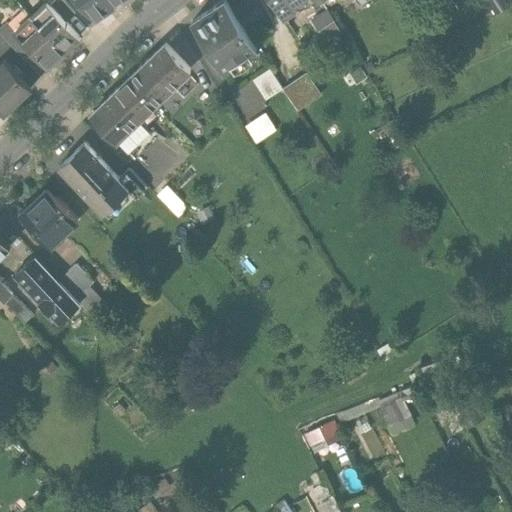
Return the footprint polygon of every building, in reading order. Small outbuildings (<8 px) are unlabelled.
[(48,0),(46,0),(31,15),(64,51),(81,35),(50,1),(48,0)] [(80,0),(94,15),(112,4),(111,2),(109,0),(80,0)] [(225,0),(222,0),(191,20),(223,69),(232,63),(231,61),(247,51),(248,53),(257,47),(243,26),(230,7),(225,0)] [(253,0),(241,0),(230,7),(243,26),(262,13),(253,0)] [(293,2),(296,0),(273,0),(283,15),(296,6),(293,2)] [(506,6),(502,0),(487,0),(496,13),(506,6)] [(333,19),(328,11),(312,21),(317,29),(333,19)] [(48,65),(64,51),(31,15),(16,28),(15,29),(35,50),(48,65)] [(15,29),(16,28),(8,20),(0,26),(0,30),(6,39),(25,59),(35,50),(15,29)] [(165,42),(128,77),(153,103),(190,68),(165,42)] [(31,87),(5,60),(0,64),(0,105),(5,111),(31,87)] [(366,76),(360,66),(350,73),(356,83),(366,76)] [(283,88),(270,67),(252,78),(265,99),(283,88)] [(320,94),(307,73),(283,88),(295,107),(308,98),(309,100),(320,94)] [(138,118),(153,103),(128,77),(91,112),(133,156),(155,136),(138,118)] [(245,125),(256,142),(276,129),(265,112),(245,125)] [(84,141),(58,165),(86,195),(83,199),(94,211),(97,207),(102,212),(128,188),(128,187),(118,177),(84,141)] [(129,167),(118,177),(128,187),(128,188),(136,197),(147,186),(129,167)] [(47,189),(19,215),(50,247),(77,221),(47,189)] [(208,206),(196,212),(201,223),(213,217),(208,206)] [(0,260),(3,258),(0,254),(10,245),(0,235),(0,260)] [(35,254),(14,273),(59,320),(80,301),(58,279),(35,254)] [(93,280),(76,262),(58,279),(80,301),(97,319),(105,311),(84,289),(93,280)] [(12,293),(0,281),(0,296),(4,301),(12,293)] [(12,293),(4,301),(24,322),(32,314),(12,293)] [(400,350),(393,339),(376,349),(383,360),(400,350)] [(41,349),(33,357),(49,373),(56,367),(41,349)] [(441,359),(407,370),(412,384),(422,381),(423,387),(447,379),(441,359)] [(413,422),(397,391),(375,402),(392,433),(413,422)] [(477,400),(458,410),(467,428),(486,418),(477,400)] [(334,418),(305,433),(314,450),(343,435),(334,418)] [(457,419),(447,424),(452,435),(462,430),(457,419)] [(340,511),(332,495),(318,503),(321,511),(340,511)] [(290,511),(282,499),(272,506),(276,511),(290,511)] [(159,511),(150,500),(138,509),(140,511),(159,511)]
